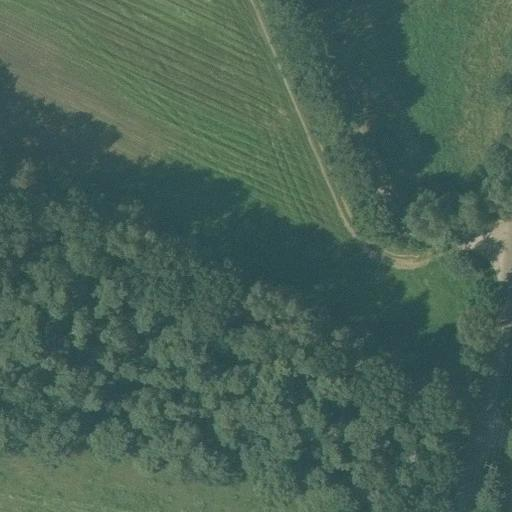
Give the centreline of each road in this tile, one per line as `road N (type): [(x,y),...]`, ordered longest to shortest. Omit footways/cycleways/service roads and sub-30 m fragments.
road 1 (unclassified): [(483,422),(0,192)]
road 2 (unclassified): [(483,422),(511,285)]
